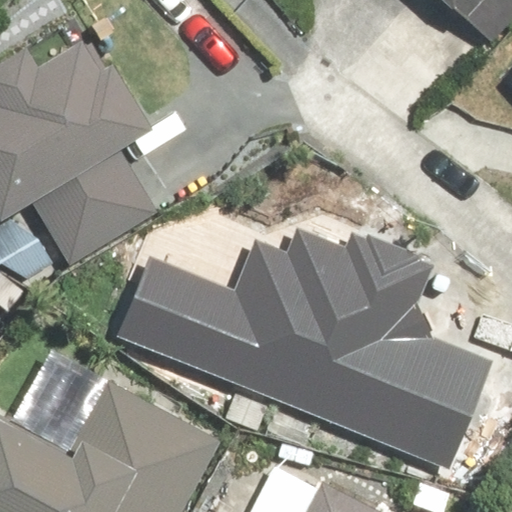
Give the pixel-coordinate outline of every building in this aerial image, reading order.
[(511,0),(462,0),(500,35),(511,21),(511,0)] [(0,84),(6,95),(0,98),(0,182),(16,209),(37,196),(76,260),(167,204),(128,140),(168,116),(127,49),(115,56),(97,27),(54,53),(42,33),(0,58),(0,84)] [(162,248),(126,335),(453,467),(499,355),(444,333),(431,293),(446,255),(355,218),(347,239),(326,230),(288,243),(257,231),(237,279),(162,248)] [(185,511),(227,436),(114,376),(79,440),(0,398),(0,511),(185,511)] [(400,511),(330,475),(310,511),(400,511)]
